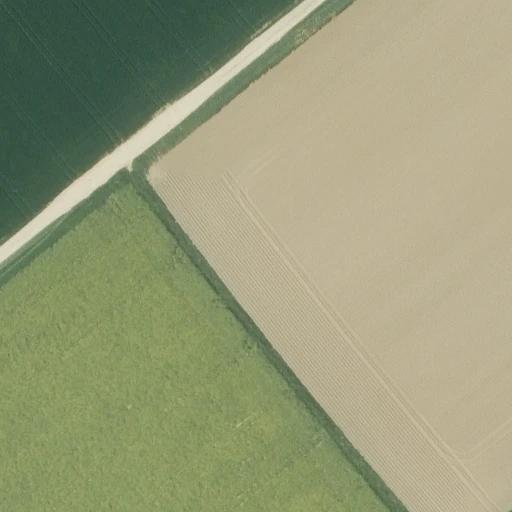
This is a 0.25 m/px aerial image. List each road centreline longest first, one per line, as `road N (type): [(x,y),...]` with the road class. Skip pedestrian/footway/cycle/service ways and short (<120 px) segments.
road 1 (track): [(121,160),(391,511)]
road 2 (track): [(318,0),(0,257)]
